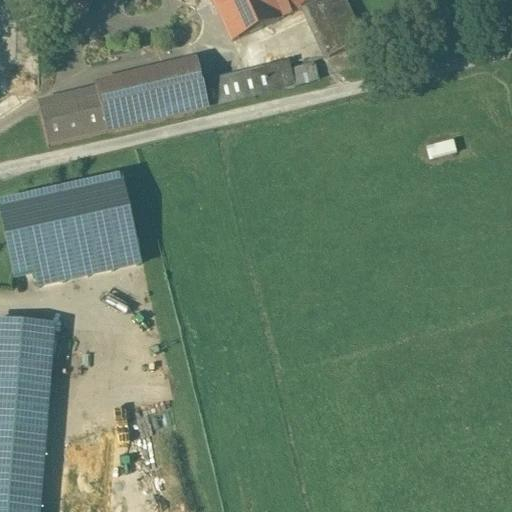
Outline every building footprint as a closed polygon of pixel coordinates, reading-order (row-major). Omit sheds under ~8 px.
[(326,3),(324,0),(188,0),(211,52),(326,3)] [(89,88),(35,101),(47,150),(208,112),(207,107),(295,87),(289,60),(204,80),(198,54),(87,80),(89,88)] [(422,144),(425,156),(451,150),(448,138),(422,144)] [(0,201),(0,235),(11,285),(36,279),(38,291),(142,268),(122,175),(0,201)] [(39,511),(53,328),(0,322),(0,511),(39,511)]
